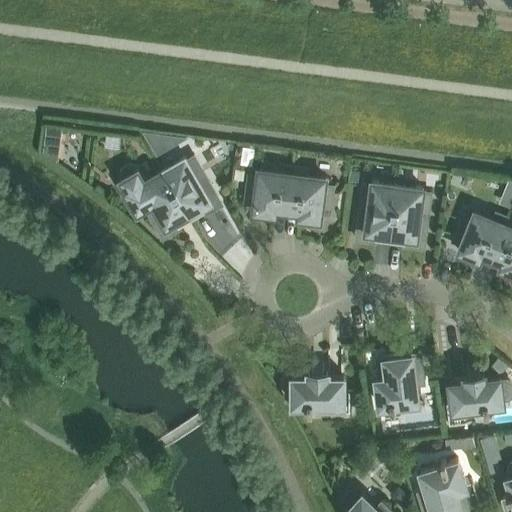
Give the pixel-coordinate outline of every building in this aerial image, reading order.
[(65,126),(46,124),(44,144),(61,152),(65,126)] [(250,155),(252,145),(243,144),(242,154),(250,155)] [(207,183),(204,181),(200,174),(205,172),(195,154),(188,158),(186,155),(163,168),(192,218),(205,210),(202,204),(215,197),(207,183)] [(288,208),(293,165),(280,163),(279,169),(259,167),(258,175),(249,173),(246,196),(255,197),(253,210),(276,213),(277,207),(288,208)] [(331,207),(334,184),(325,183),(326,175),(306,173),(307,166),(293,165),(288,208),(299,210),(298,216),(321,219),(322,206),(331,207)] [(192,218),(163,168),(144,179),(138,168),(136,170),(134,167),(130,166),(127,168),(127,171),(128,174),(125,176),(131,186),(129,187),(141,208),(151,203),(154,209),(155,213),(163,227),(176,220),(179,225),(192,218)] [(390,240),(398,183),(372,179),(372,183),(364,182),(361,202),(367,203),(365,211),(364,214),(362,230),(376,232),(375,238),(390,240)] [(422,218),(423,210),(429,211),(431,191),(423,190),(424,186),(398,183),(390,240),(406,242),(407,236),(421,237),(423,222),(422,218)] [(492,257),(509,216),(496,211),(494,217),(475,209),(472,216),(464,213),(455,234),(463,237),(459,250),(480,258),(482,253),(492,257)] [(511,216),(509,216),(492,257),(502,261),(500,266),(511,271),(511,216)] [(417,379),(423,378),(421,364),(415,364),(413,351),(408,351),(408,350),(389,353),(389,354),(384,355),(387,374),(376,376),(380,404),(391,402),(392,406),(397,406),(396,402),(419,399),(417,379)] [(511,381),(511,380),(506,378),(501,378),(501,373),(479,376),(480,378),(472,379),(471,377),(450,380),(453,406),(470,404),(470,407),(485,405),(485,409),(490,408),(489,403),(504,401),(504,396),(508,395),(511,394),(511,392),(511,381)] [(344,401),(344,374),(323,374),(323,376),(315,376),(315,374),(293,374),(293,379),(288,379),(288,396),(293,396),(293,401),(308,401),(308,407),(313,407),(313,404),(327,404),(327,412),(329,412),(329,401),(344,401)] [(457,487),(467,484),(458,456),(447,460),(446,456),(441,458),(443,462),(421,468),(427,487),(420,489),(427,511),(447,511),(458,509),(458,508),(463,506),(457,487)] [(386,511),(384,510),(382,511),(377,506),(378,504),(363,490),(359,494),(356,491),(351,490),(347,491),(344,495),(343,499),(344,503),(347,507),(344,510),(345,511),(386,511)]
